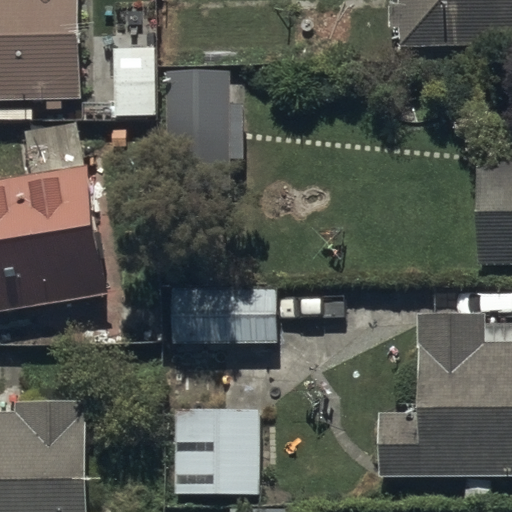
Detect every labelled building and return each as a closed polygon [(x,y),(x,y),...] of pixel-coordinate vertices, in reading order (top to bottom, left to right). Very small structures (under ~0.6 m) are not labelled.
[(0,0),(0,125),(5,125),(4,104),(50,103),(50,110),(67,110),(67,103),(88,103),(85,0),(0,0)] [(511,0),(406,0),(407,46),(511,46),(511,0)] [(235,70),(171,70),(171,183),(237,183),(237,161),(250,161),(250,103),(235,103),(235,70)] [(0,312),(117,294),(96,165),(88,166),(81,124),(24,133),(30,175),(0,179),(0,312)] [(511,162),(486,163),(486,266),(511,265),(511,162)] [(174,289),(174,344),(283,343),(283,289),(174,289)] [(385,412),(385,479),(511,479),(511,338),(490,338),(490,312),(422,312),(422,412),(385,412)] [(0,511),(93,511),(94,401),(19,401),(19,413),(0,413),(0,511)] [(267,410),(180,407),(177,497),(264,500),(267,410)]
